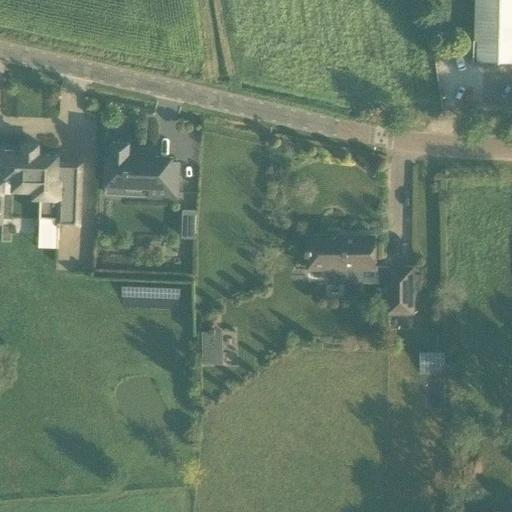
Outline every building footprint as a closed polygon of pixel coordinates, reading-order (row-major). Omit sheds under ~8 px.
[(511,62),(511,0),(475,0),(474,62),(511,62)] [(105,152),(104,185),(148,186),(147,196),(178,197),(179,163),(172,160),(172,154),(156,153),(156,147),(129,146),(129,139),(110,139),(109,146),(107,146),(107,152),(105,152)] [(0,155),(0,194),(2,194),(2,176),(14,176),(13,189),(30,190),(30,192),(40,193),(39,222),(77,223),(79,167),(56,166),(56,153),(37,152),(38,142),(20,142),(20,148),(0,148),(0,156),(0,155)] [(185,209),(185,236),(197,237),(198,210),(185,209)] [(375,255),(375,235),(307,235),(307,249),(306,249),(306,255),(307,255),(308,271),(323,270),(323,285),(346,285),(345,271),(376,270),(375,255)] [(413,287),(413,267),(387,267),(387,287),(387,313),(413,313),(413,287)] [(221,332),(201,333),(203,365),(222,364),(221,332)]
